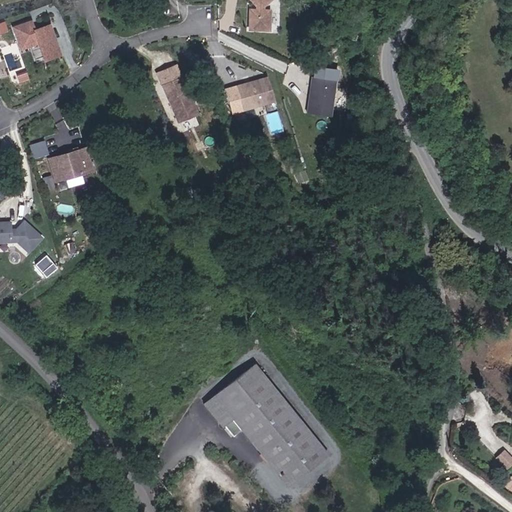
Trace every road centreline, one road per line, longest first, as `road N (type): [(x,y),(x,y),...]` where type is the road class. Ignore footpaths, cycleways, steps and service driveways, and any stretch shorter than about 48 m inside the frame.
road 1 (tertiary): [(511,259),(451,210),(399,105),(395,36),(428,0)]
road 2 (track): [(425,166),(428,240),(448,309),(456,403),(441,459)]
road 3 (tertiary): [(148,511),(51,374),(0,325)]
road 4 (residential): [(107,50),(69,88),(3,119)]
road 5 (track): [(257,511),(215,466),(189,482),(196,511)]
